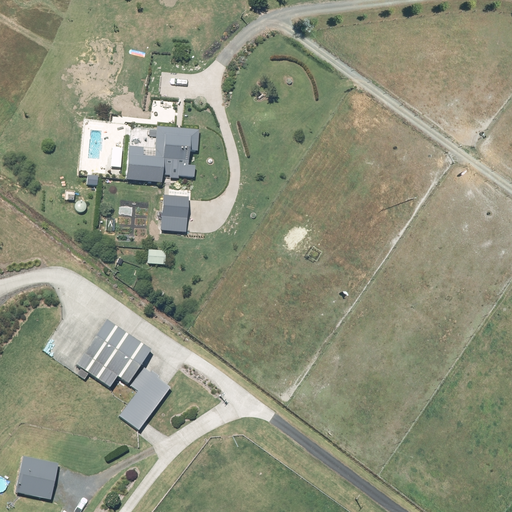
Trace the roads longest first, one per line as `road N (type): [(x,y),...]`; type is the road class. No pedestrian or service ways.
road 1 (unknown): [(224,377),(82,265),(49,255),(0,264)]
road 2 (unknown): [(390,511),(224,377)]
road 3 (unknown): [(224,377),(168,418),(92,511)]
